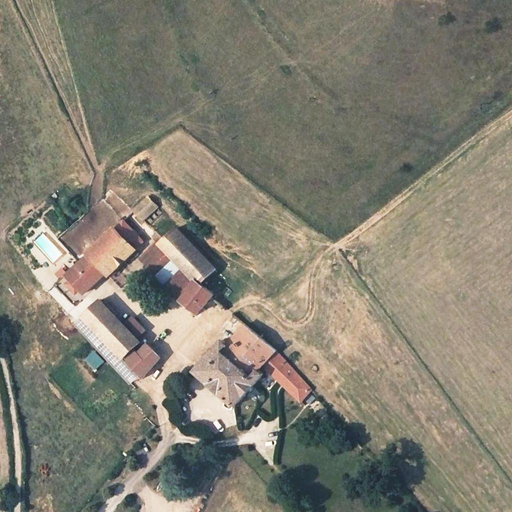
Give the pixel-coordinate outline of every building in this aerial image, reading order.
[(147,197),(134,209),(144,219),(157,207),(147,197)] [(114,226),(87,253),(88,254),(80,262),(84,266),(100,283),(108,275),(108,276),(136,249),(135,248),(143,241),(123,220),(115,228),(114,226)] [(178,228),(161,244),(174,257),(184,269),(195,280),(196,278),(202,284),(217,270),(178,228)] [(155,275),(166,287),(184,269),(174,257),(155,275)] [(64,275),(69,280),(84,266),(80,262),(79,261),(64,275)] [(73,285),(69,280),(64,275),(55,284),(64,293),(73,285)] [(196,278),(195,280),(182,299),(198,312),(208,300),(212,295),(214,293),(202,284),(196,278)] [(212,295),(208,300),(215,306),(214,307),(219,312),(224,306),(212,295)] [(86,317),(124,358),(125,357),(141,341),(101,299),(84,315),(86,317)] [(143,378),(128,362),(129,360),(125,357),(124,358),(86,317),(76,325),(80,329),(107,359),(134,387),(143,378)] [(263,365),(277,349),(246,324),(228,343),(223,339),(195,369),(235,405),(239,401),(251,387),(263,373),(259,369),(263,365)] [(140,350),(129,360),(128,362),(143,378),(161,358),(148,344),(140,351),(140,350)] [(312,387),(277,349),(263,365),(301,399),(312,388),(312,387)]
